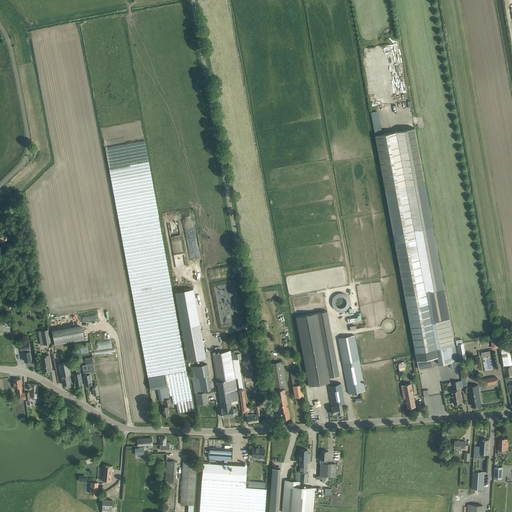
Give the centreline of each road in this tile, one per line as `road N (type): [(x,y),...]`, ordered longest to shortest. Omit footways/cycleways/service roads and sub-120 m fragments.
road 1 (unclassified): [(270,429),(192,0)]
road 2 (unclassified): [(270,429),(511,413)]
road 3 (unclassified): [(0,185),(28,150),(0,26)]
road 4 (unclassified): [(130,429),(28,373),(0,369)]
road 5 (unclassified): [(130,429),(270,429)]
